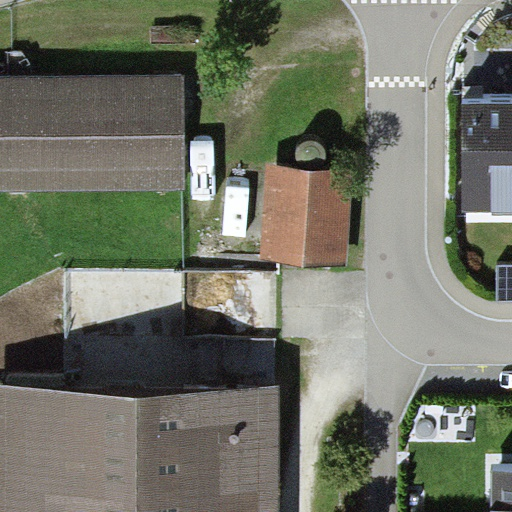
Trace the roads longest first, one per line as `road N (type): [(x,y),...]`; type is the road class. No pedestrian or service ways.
road 1 (residential): [(400,0),(397,265),(416,316)]
road 2 (residential): [(416,316),(385,416),(383,511)]
